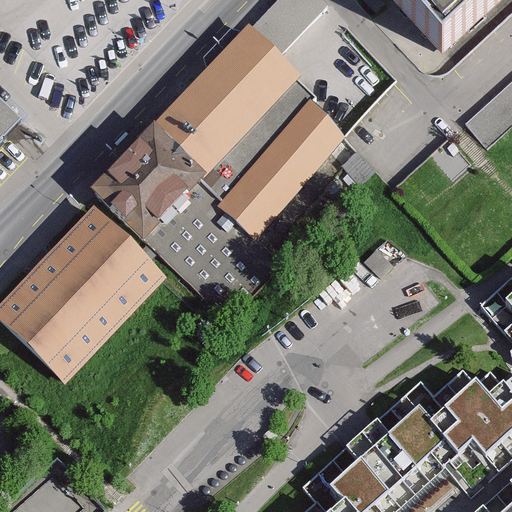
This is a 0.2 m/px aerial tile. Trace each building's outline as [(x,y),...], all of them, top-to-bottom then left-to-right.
[(319,0),(283,0),(152,137),(203,186),(298,84),(276,62),(328,8),(319,0)] [(392,0),(444,57),(506,0),(392,0)] [(298,84),(203,186),(258,238),(328,158),(362,186),(375,174),(312,105),(315,101),(298,84)] [(511,86),(467,125),(482,142),(511,115),(511,86)] [(0,148),(22,128),(0,105),(0,148)] [(152,137),(96,197),(228,322),(285,263),(258,238),(203,186),(152,137)] [(449,142),(394,191),(415,215),(471,166),(449,142)] [(93,215),(0,312),(0,327),(65,389),(165,283),(93,215)] [(391,272),(377,257),(367,266),(382,281),(391,272)] [(432,428),(420,415),(330,494),(344,509),(340,511),(369,511),(443,447),(456,461),(472,447),(485,461),(511,437),(511,409),(502,418),(476,389),(432,428)] [(78,511),(82,509),(53,477),(14,511),(78,511)]
